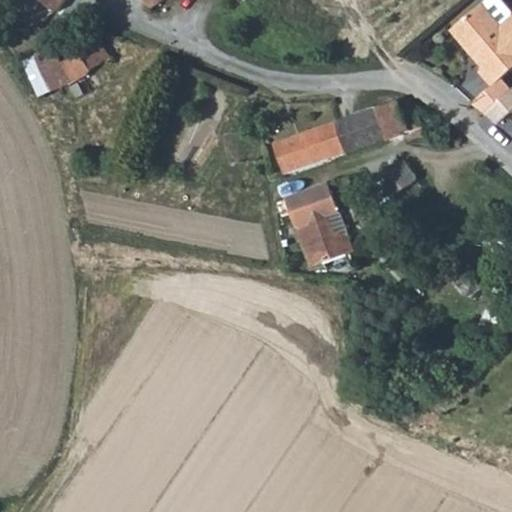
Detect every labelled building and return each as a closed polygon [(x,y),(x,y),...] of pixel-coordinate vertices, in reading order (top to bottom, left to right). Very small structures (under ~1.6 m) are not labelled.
[(41,0),(56,10),(62,0),(41,0)] [(476,16),(446,41),(478,79),(474,82),(487,97),(511,75),(511,24),(495,38),(476,16)] [(95,29),(76,39),(90,66),(109,51),(98,30),(95,29)] [(35,60),(50,91),(92,70),(90,66),(76,39),(35,60)] [(398,104),(381,110),(374,112),(387,142),(411,133),(424,127),(419,113),(414,111),(405,115),(398,104)] [(374,112),(337,127),(349,156),(387,142),(374,112)] [(279,149),(290,179),(349,156),(337,127),(279,149)] [(377,177),(390,198),(418,184),(399,166),(377,177)] [(379,204),(390,198),(377,177),(366,183),(379,204)] [(379,204),(386,214),(396,229),(409,221),(436,252),(443,248),(448,254),(469,240),(418,184),(390,198),(379,204)] [(304,240),(326,234),(323,224),(340,218),(330,188),(288,202),(304,240)] [(338,237),(328,239),(326,234),(304,240),(317,273),(357,259),(350,245),(338,237)]
